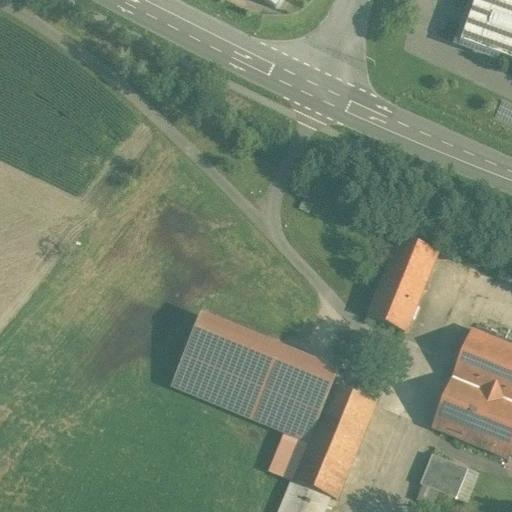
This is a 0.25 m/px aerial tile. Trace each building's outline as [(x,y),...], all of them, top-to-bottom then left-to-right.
[(259,0),(276,12),(285,0),(259,0)] [(511,0),(476,0),(460,45),(511,63),(511,0)] [(400,239),(367,319),(404,334),(436,254),(400,239)] [(203,316),(197,333),(330,388),(337,372),(292,353),(203,316)] [(511,348),(471,332),(432,430),(508,462),(511,455),(511,452),(511,348)] [(307,443),(330,388),(197,333),(174,388),(286,435),(307,443)] [(308,445),(291,484),(329,499),(336,502),(375,407),(331,388),(308,445)] [(269,475),(291,484),(308,445),(285,436),(269,475)] [(461,469),(432,457),(420,487),(449,499),(461,469)] [(478,476),(461,469),(449,499),(466,506),(478,476)] [(323,511),(329,499),(291,484),(279,511),(323,511)]
